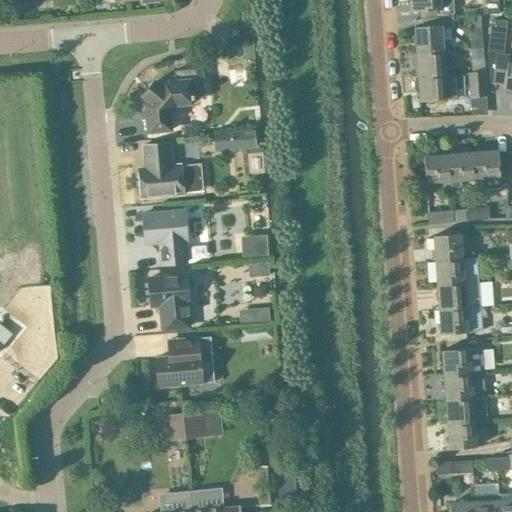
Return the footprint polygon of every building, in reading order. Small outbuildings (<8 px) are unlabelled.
[(424,10),(426,10),(436,9),(436,17),(453,16),(451,0),(411,0),(413,11),(420,11),(424,10)] [(486,2),(486,14),(487,14),(499,13),(499,2),(486,2)] [(12,7),(0,8),(0,20),(13,19),(12,7)] [(424,10),(420,11),(420,18),(424,18),(427,18),(435,17),(436,17),(436,9),(426,10),(424,10)] [(416,52),(443,50),(441,25),(414,27),(416,52)] [(469,37),(470,48),(482,47),(481,36),(469,37)] [(482,47),(470,48),(471,60),(483,59),(482,47)] [(417,66),(417,76),(444,74),(443,50),(416,52),(416,53),(412,54),(412,65),(417,66)] [(511,62),(508,62),(509,55),(496,53),(492,82),(504,84),(504,89),(506,89),(505,93),(511,93),(511,62)] [(194,98),(205,97),(202,68),(175,71),(175,77),(161,78),(157,83),(154,81),(141,96),(144,99),(140,103),(142,119),(146,119),(147,132),(171,130),(169,112),(175,105),(194,103),(194,98)] [(486,96),(484,71),(472,72),(473,96),(486,96)] [(417,77),(413,78),(414,89),(418,90),(419,101),(446,99),(456,98),(454,73),(444,74),(417,76),(417,77)] [(198,124),(185,125),(185,137),(198,136),(198,124)] [(254,130),(233,132),(235,148),(256,146),(254,130)] [(141,198),(183,194),(180,165),(171,166),(169,143),(143,145),(145,168),(138,169),(141,198)] [(498,150),(474,152),(477,190),(501,188),(498,150)] [(460,187),(460,180),(474,179),(475,190),(477,190),(474,152),(448,154),(450,181),(450,188),(460,187)] [(423,156),(425,183),(450,181),(448,154),(423,156)] [(478,208),(478,220),(490,219),(488,207),(478,208)] [(465,221),(478,220),(478,208),(465,209),(465,221)] [(453,222),(452,210),(427,212),(428,224),(453,222)] [(184,241),(187,240),(184,211),(142,214),(145,244),(159,243),(162,265),(186,263),(184,241)] [(435,261),(462,258),(460,234),(433,236),(435,261)] [(264,236),(244,237),(246,257),(266,256),(264,236)] [(462,258),(435,261),(437,285),(479,282),(477,257),(462,259),(462,258)] [(191,290),(193,288),(192,279),(190,276),(186,277),(186,275),(148,278),(151,306),(160,305),(162,329),(189,327),(186,303),(189,303),(188,290),(191,290)] [(479,282),(437,285),(438,310),(480,307),(479,282)] [(270,307),(256,308),(257,322),(271,320),(270,307)] [(480,307),(438,310),(440,334),(463,333),(467,332),(482,331),(480,307)] [(271,324),(257,326),(258,340),(273,338),(271,324)] [(168,341),(169,356),(155,358),(158,387),(202,383),(199,355),(211,354),(210,337),(168,341)] [(476,364),(470,364),(469,348),(441,350),(443,376),(477,373),(476,364)] [(477,373),(443,376),(445,400),(484,397),(483,373),(477,373)] [(99,409),(110,408),(109,396),(97,397),(99,409)] [(486,421),(484,397),(445,400),(447,425),(474,423),(474,422),(486,421)] [(182,413),(185,440),(206,437),(203,411),(182,413)] [(163,442),(185,440),(182,413),(160,416),(163,442)] [(474,423),(447,425),(449,449),(476,447),(474,423)] [(497,471),(496,458),(484,459),(485,472),(497,471)] [(508,458),(496,458),(497,471),(508,470),(508,458)] [(472,460),(436,462),(436,475),(473,473),(472,460)] [(254,466),(258,507),(280,505),(280,504),(294,502),(296,502),(293,464),(290,465),(277,466),(277,464),(254,466)] [(205,493),(191,494),(192,511),(240,511),(240,506),(207,509),(205,493)] [(511,511),(511,493),(499,494),(499,511),(511,511)] [(175,496),(176,511),(192,511),(191,494),(175,496)] [(499,511),(499,494),(474,495),(474,502),(474,511),(499,511)] [(449,511),(474,511),(474,502),(449,503),(449,511)]
